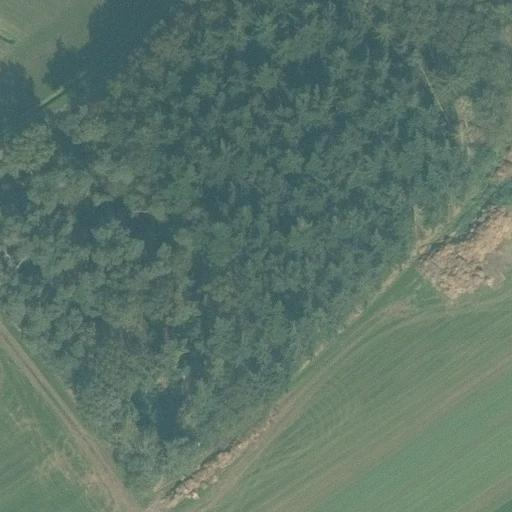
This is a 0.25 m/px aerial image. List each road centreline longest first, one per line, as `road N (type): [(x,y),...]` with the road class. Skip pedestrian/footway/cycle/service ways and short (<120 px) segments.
road 1 (unclassified): [(0,158),(137,57),(179,0)]
road 2 (track): [(340,0),(460,74),(511,117)]
